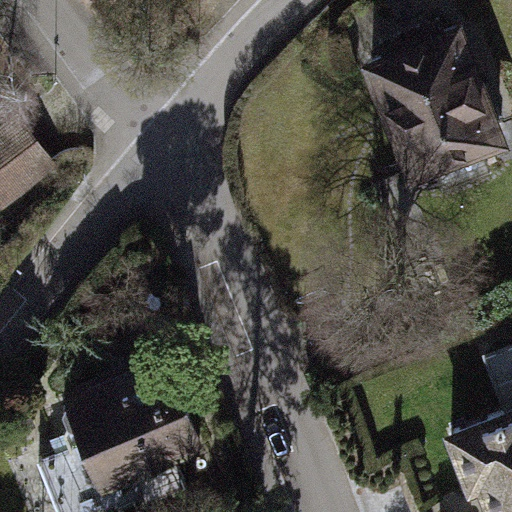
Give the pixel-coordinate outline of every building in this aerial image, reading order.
[(511,149),(467,17),(364,53),(414,193),(511,154),(511,149)] [(0,117),(0,200),(51,164),(12,107),(2,116),(0,117)] [(172,368),(109,394),(148,489),(210,462),(172,368)] [(92,511),(148,489),(109,394),(35,424),(70,511),(92,511)] [(511,511),(511,402),(434,432),(463,511),(511,511)]
